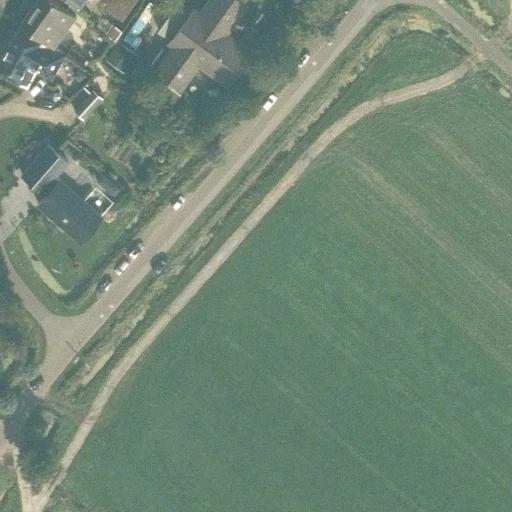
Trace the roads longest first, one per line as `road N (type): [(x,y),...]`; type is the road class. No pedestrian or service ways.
road 1 (track): [(511,18),(468,67),(350,113),(307,152),(115,374),(30,511)]
road 2 (tertiary): [(70,342),(369,0)]
